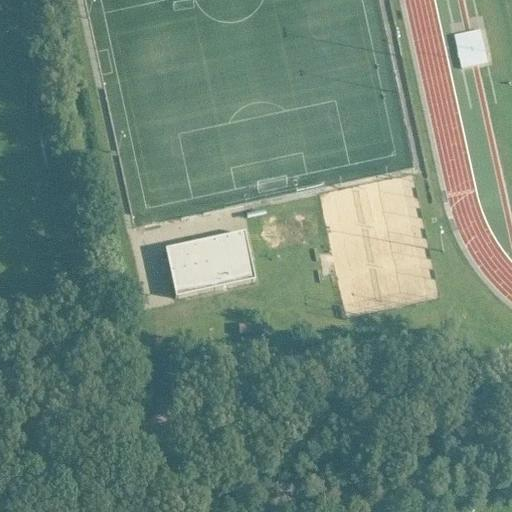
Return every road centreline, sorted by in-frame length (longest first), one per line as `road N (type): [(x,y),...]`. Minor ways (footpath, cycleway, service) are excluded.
road 1 (track): [(202,436),(511,411)]
road 2 (track): [(0,453),(181,438)]
